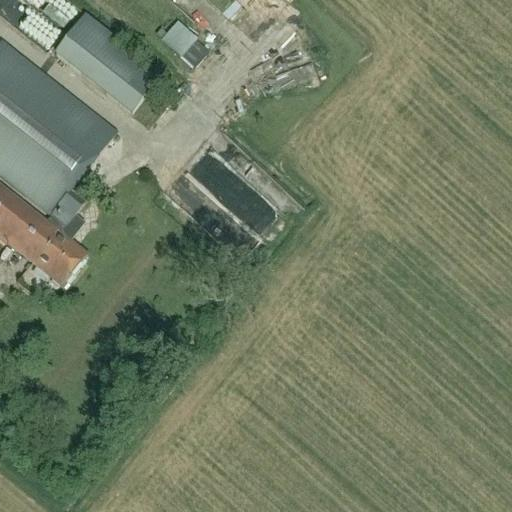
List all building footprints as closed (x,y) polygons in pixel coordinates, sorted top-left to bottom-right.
[(79,6),(71,0),(42,0),(67,20),(79,6)] [(274,32),(280,21),(262,12),(257,23),(274,32)] [(203,21),(223,41),(230,34),(211,14),(203,21)] [(184,15),(167,35),(188,52),(205,32),(184,15)] [(85,18),(55,56),(132,117),(157,85),(107,46),(112,39),(85,18)] [(0,178),(50,218),(45,223),(0,187),(0,239),(61,288),(86,256),(61,235),(80,211),(65,200),(117,135),(2,44),(0,46),(0,178)] [(318,57),(282,64),(284,77),(320,71),(318,57)] [(308,202),(274,168),(267,175),(301,209),(308,202)] [(274,223),(292,214),(287,205),(269,214),(274,223)]
